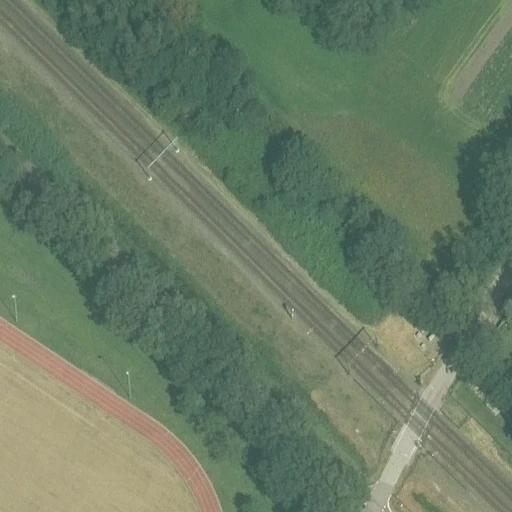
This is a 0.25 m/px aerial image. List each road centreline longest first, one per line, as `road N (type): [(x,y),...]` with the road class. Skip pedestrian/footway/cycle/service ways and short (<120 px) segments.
road 1 (track): [(432,394),(511,271)]
road 2 (unclassified): [(371,511),(432,394)]
